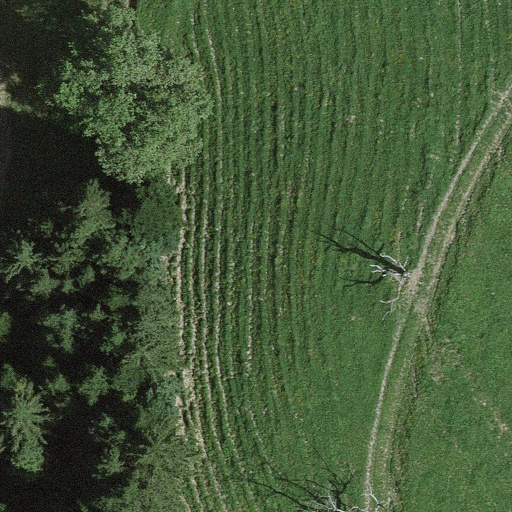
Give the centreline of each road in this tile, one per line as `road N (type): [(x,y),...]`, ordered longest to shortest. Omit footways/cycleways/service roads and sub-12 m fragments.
road 1 (track): [(379,511),(385,426),(406,335),(454,201),(511,105)]
road 2 (track): [(0,266),(67,460),(94,511)]
